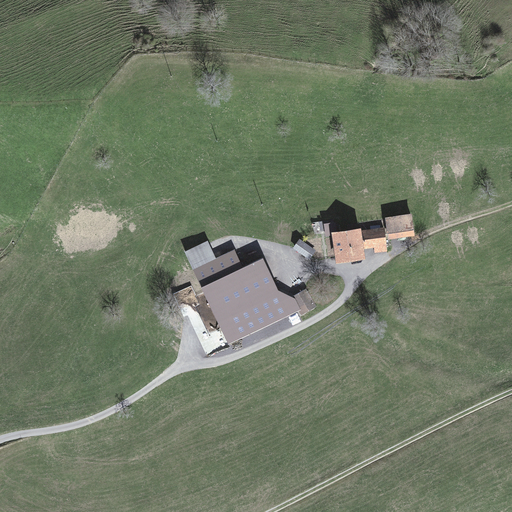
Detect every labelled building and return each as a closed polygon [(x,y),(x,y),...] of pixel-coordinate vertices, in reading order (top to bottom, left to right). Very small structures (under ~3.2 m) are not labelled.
[(412,213),(385,217),(389,238),(415,234),(412,213)] [(361,227),(331,232),(335,263),(365,258),(363,250),(374,249),(375,253),(387,251),(384,227),(361,230),(361,227)] [(316,250),(299,239),(293,247),(310,259),(316,250)] [(207,241),(185,252),(229,343),(300,310),(301,310),(294,297),(292,296),(278,289),(263,258),(243,267),(235,250),(216,259),(207,241)] [(306,289),(292,296),(294,297),(301,310),(300,310),(301,313),(315,306),(306,289)]
